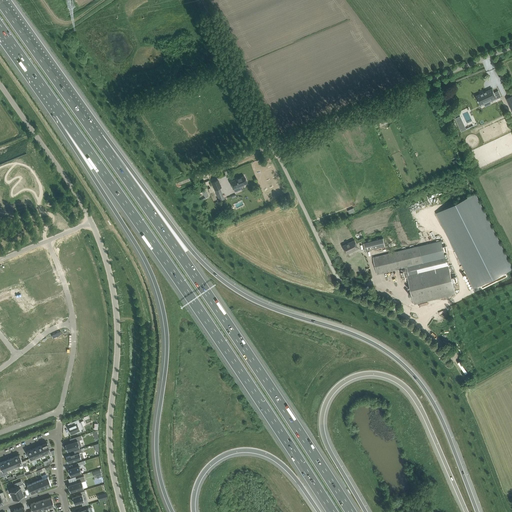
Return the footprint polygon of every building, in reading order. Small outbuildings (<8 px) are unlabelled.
[(492,89),(476,96),(478,101),(479,103),(480,104),(481,106),(485,104),(484,102),(496,97),(494,93),(492,89)] [(457,121),(461,129),(461,131),(465,129),(461,119),(457,121)] [(231,181),(234,188),(240,186),(247,183),(244,176),(231,181)] [(212,182),(215,190),(220,188),(221,187),(218,180),(212,182)] [(482,288),(507,276),(506,272),(511,269),(511,266),(475,193),(436,213),(473,288),(481,285),(482,288)] [(383,238),(369,242),(364,243),(365,246),(363,247),(363,249),(363,250),(365,249),(366,251),(385,246),(383,238)] [(355,240),(343,246),(347,254),(358,248),(355,240)] [(58,245),(57,246),(60,253),(61,253),(60,252),(67,250),(68,253),(74,251),(73,247),(70,248),(68,241),(67,241),(68,242),(58,246),(58,245)] [(378,274),(397,269),(398,272),(401,271),(400,269),(403,268),(405,278),(407,277),(414,304),(455,294),(450,271),(447,257),(446,258),(441,241),(423,245),(373,257),(377,275),(378,274)] [(32,262),(28,263),(31,270),(36,268),(35,266),(41,263),(42,264),(46,263),(44,257),(42,251),(31,255),(34,261),(34,262),(32,263),(32,262)] [(10,263),(10,264),(14,272),(22,268),(24,272),(30,270),(27,263),(24,265),(22,259),(21,259),(22,259),(11,264),(10,263)] [(0,277),(1,279),(5,278),(7,284),(13,281),(13,282),(13,281),(9,271),(8,271),(9,271),(3,273),(1,268),(0,268),(0,277)] [(72,281),(71,281),(74,289),(74,288),(79,287),(80,289),(84,287),(83,285),(84,285),(83,282),(89,280),(86,271),(77,275),(78,279),(72,281)] [(52,272),(43,275),(44,281),(54,277),(52,272)] [(57,287),(48,290),(49,295),(59,292),(57,287)] [(82,297),(76,298),(80,311),(89,309),(86,298),(92,296),(90,289),(81,292),(82,297)] [(60,307),(55,309),(58,318),(64,315),(60,307)] [(55,309),(50,311),(54,320),(58,318),(55,309)] [(6,312),(0,316),(0,320),(1,322),(7,318),(9,316),(6,312)] [(44,314),(38,316),(42,325),(47,322),(44,314)] [(7,318),(1,322),(4,327),(12,321),(9,316),(7,318)] [(32,321),(27,325),(33,333),(38,329),(32,321)] [(27,325),(23,328),(30,336),(33,333),(27,325)] [(81,325),(81,333),(82,333),(87,333),(87,337),(97,337),(97,332),(95,332),(95,325),(82,325),(81,325)] [(23,328),(21,331),(27,338),(30,336),(23,328)] [(21,331),(18,333),(24,340),(27,338),(21,331)] [(18,333),(13,337),(16,340),(15,340),(17,344),(18,343),(19,344),(24,340),(18,333)] [(81,343),(80,352),(92,353),(93,345),(96,345),(97,341),(87,340),(87,344),(81,343)] [(79,359),(78,367),(89,369),(88,369),(89,369),(90,361),(80,359),(79,359)] [(56,368),(53,377),(59,378),(61,369),(56,368)] [(29,369),(24,371),(27,380),(32,378),(29,369)] [(76,380),(87,382),(88,377),(91,377),(92,374),(86,372),(85,376),(78,374),(76,380)] [(12,375),(6,377),(10,386),(15,384),(12,375)] [(76,380),(75,386),(82,388),(81,391),(87,392),(88,389),(86,388),(87,382),(76,380)] [(49,394),(43,397),(47,406),(47,407),(53,404),(49,394)] [(37,397),(34,398),(36,404),(39,403),(41,409),(47,407),(47,406),(43,397),(38,399),(37,397)] [(32,403),(26,405),(29,414),(35,412),(32,403)] [(22,406),(17,408),(20,417),(25,415),(22,406)] [(73,422),(74,424),(68,427),(71,434),(76,432),(77,433),(77,434),(83,431),(82,431),(82,430),(84,429),(81,421),(81,422),(80,422),(78,419),(72,421),(72,422),(73,422)] [(65,444),(67,451),(82,446),(80,440),(82,439),(81,435),(70,439),(71,442),(65,444)] [(47,443),(42,445),(46,455),(51,453),(48,446),(47,443)] [(41,457),(46,455),(42,445),(37,447),(41,457)] [(41,457),(37,447),(32,449),(36,460),(37,459),(36,459),(38,458),(41,457)] [(74,451),(75,453),(70,455),(71,455),(66,457),(68,463),(73,461),(73,462),(76,461),(76,460),(81,458),(80,454),(82,453),(83,453),(81,448),(74,451)] [(27,451),(28,454),(31,462),(36,460),(32,449),(27,451)] [(20,455),(14,457),(19,467),(23,465),(24,467),(27,465),(25,460),(22,461),(20,455)] [(9,459),(14,469),(18,467),(19,467),(14,457),(9,459)] [(14,469),(9,459),(4,461),(9,473),(9,471),(14,469)] [(0,465),(1,468),(0,468),(0,476),(9,473),(4,461),(0,462),(0,465)] [(68,469),(70,476),(71,476),(71,475),(81,472),(79,465),(69,469),(68,468),(68,469)] [(47,477),(43,479),(46,487),(51,485),(48,476),(47,477)] [(77,482),(68,485),(70,492),(72,491),(73,492),(77,491),(77,490),(83,487),(82,482),(85,481),(84,476),(76,478),(77,482)] [(41,489),(46,487),(43,479),(38,481),(41,489)] [(36,491),(41,489),(38,481),(33,483),(36,491)] [(36,491),(33,483),(28,485),(27,485),(31,493),(36,491)] [(23,484),(14,487),(19,497),(24,495),(22,490),(25,489),(23,484)] [(19,497),(14,487),(9,489),(13,499),(19,497)] [(73,496),(72,497),(75,504),(75,503),(84,501),(83,497),(82,494),(73,497),(73,496)] [(52,497),(46,499),(49,507),(54,506),(52,497)] [(36,502),(31,504),(33,511),(39,510),(36,502)]
